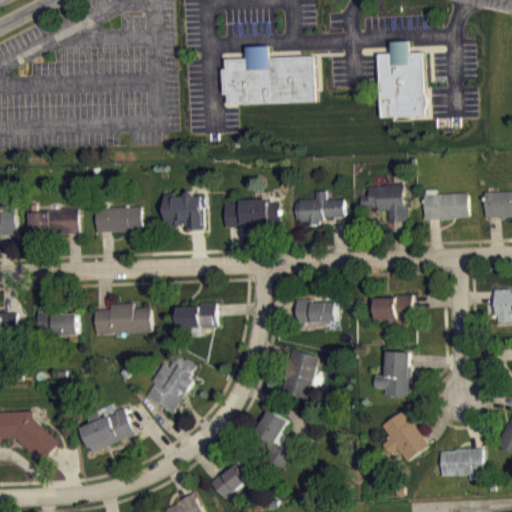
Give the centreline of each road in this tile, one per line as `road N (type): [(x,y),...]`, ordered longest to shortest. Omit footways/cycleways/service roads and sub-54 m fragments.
road 1 (residential): [(0,271),(511,252)]
road 2 (residential): [(0,496),(88,493),(125,483),(203,437),(244,381),(263,263)]
road 3 (residential): [(463,393),(458,255)]
